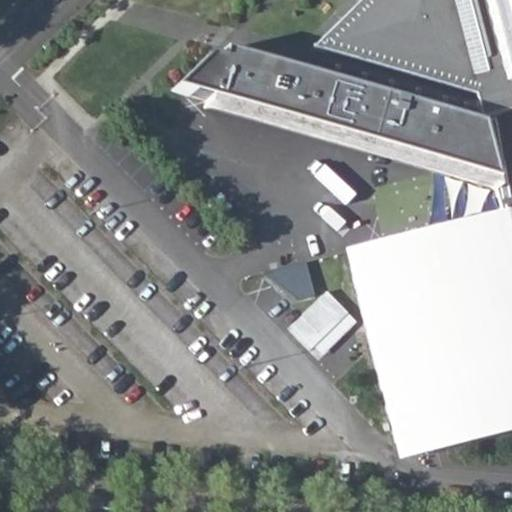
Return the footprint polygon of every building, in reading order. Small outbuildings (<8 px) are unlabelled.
[(476,120),(511,111),(511,0),(362,0),(308,53),(322,58),(433,89),(443,129),(476,120)] [(433,89),(322,58),(315,82),(220,55),(218,64),(205,60),(171,91),(206,101),(204,108),(223,105),(478,178),(495,190),(476,120),(443,129),(433,89)] [(223,105),(204,108),(495,190),(478,178),(223,105)] [(511,212),(350,254),(404,466),(511,438),(511,212)] [(308,262),(279,268),(286,301),(315,295),(308,262)]
